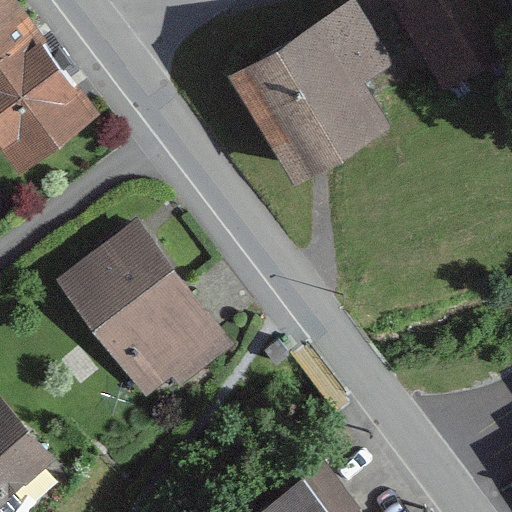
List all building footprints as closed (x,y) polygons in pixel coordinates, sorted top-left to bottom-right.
[(6,0),(0,0),(0,155),(10,169),(90,109),(6,0)] [(511,48),(485,0),(399,0),(388,6),(437,93),(511,51),(511,48)] [(344,7),(225,79),(287,181),(376,127),(356,95),(387,77),(344,7)] [(139,222),(59,284),(155,408),(236,346),(139,222)] [(0,409),(0,506),(48,464),(0,409)] [(426,511),(366,427),(246,511),(426,511)]
